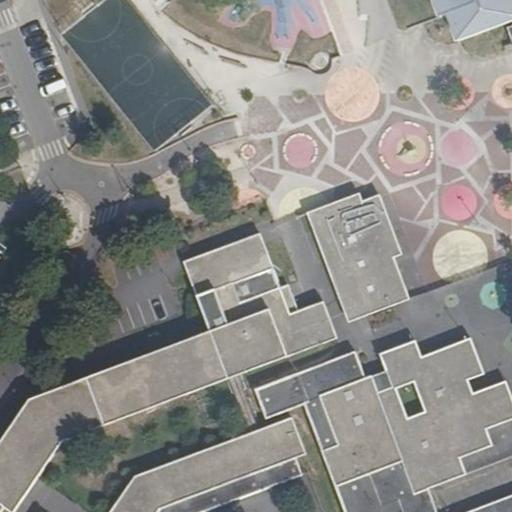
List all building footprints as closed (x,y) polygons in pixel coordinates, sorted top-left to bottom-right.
[(511,0),(435,0),(442,17),(450,15),(460,42),(511,22),(511,0)] [(392,306),(411,298),(395,257),(402,254),(380,196),(363,202),(360,194),(310,214),(349,322),(367,315),(392,306)] [(0,511),(202,511),(303,475),(297,458),(307,455),(293,418),(260,430),(251,434),(136,476),(111,511),(0,511),(5,506),(13,511),(15,511),(38,479),(65,441),(230,378),(240,375),(258,368),(338,338),(324,302),(299,311),(290,314),(281,288),(241,303),(234,284),(274,268),(260,234),(186,262),(212,331),(37,398),(31,400),(0,445),(0,511)] [(289,285),(281,288),(290,314),(299,311),(289,285)] [(511,511),(511,495),(467,511),(438,511),(429,489),(467,474),(461,458),(492,446),(487,429),(511,419),(511,397),(507,382),(473,394),(468,380),(485,374),(472,338),(423,357),(417,341),(380,354),(393,387),(379,392),(372,377),(321,396),(340,445),(323,451),(332,475),(336,486),(370,474),(382,507),(400,500),(404,511),(511,511)] [(251,434),(260,430),(244,387),(240,375),(230,378),(251,434)]
